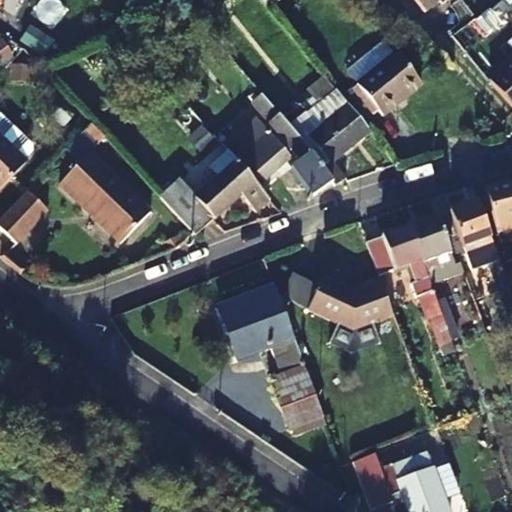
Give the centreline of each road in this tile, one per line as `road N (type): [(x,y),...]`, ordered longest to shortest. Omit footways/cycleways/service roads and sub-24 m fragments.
road 1 (residential): [(511,158),(256,238),(80,306),(62,327)]
road 2 (residential): [(330,511),(62,327)]
